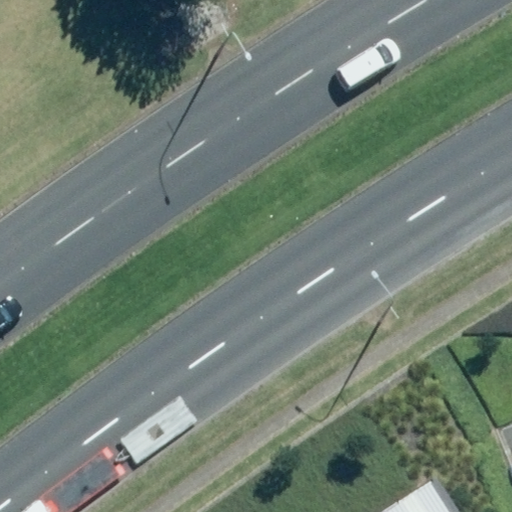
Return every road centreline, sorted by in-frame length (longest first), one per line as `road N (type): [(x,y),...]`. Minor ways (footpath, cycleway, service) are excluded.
road 1 (primary): [(511,168),(66,467),(16,511)]
road 2 (primary): [(0,282),(88,211),(437,0)]
